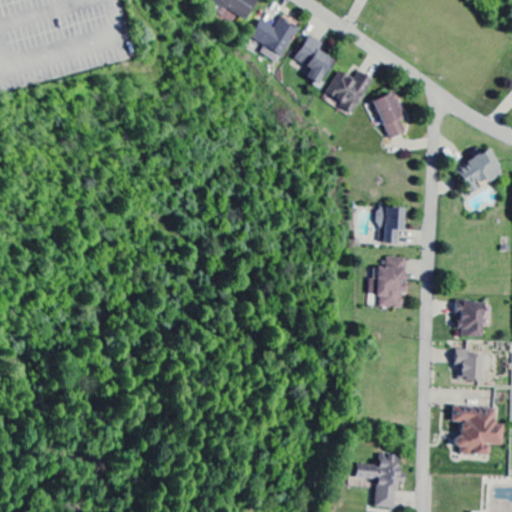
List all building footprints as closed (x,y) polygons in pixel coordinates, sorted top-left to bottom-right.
[(217,0),(245,20),(259,2),(256,0),(217,0)] [(261,20),(251,38),(264,46),(260,53),(278,64),(300,29),(281,18),(275,29),(261,20)] [(324,44),(310,36),(295,60),(312,70),(307,78),(320,85),(335,60),(320,51),(324,44)] [(355,79),(341,71),(327,95),(355,112),(374,81),(360,72),(355,79)] [(374,101),(391,140),(407,133),(402,122),(408,119),(397,92),(374,101)] [(472,194),(480,190),(478,185),(488,179),(491,183),(505,175),(491,150),(457,169),(472,194)] [(405,231),(406,209),(379,209),(378,243),(400,244),(400,231),(405,231)] [(380,308),(404,309),(404,293),(407,293),(408,259),(387,258),(387,268),(378,267),(377,280),(370,280),(369,296),(380,296),(380,308)] [(459,338),(484,338),(484,303),(459,303),(459,338)] [(484,383),(484,370),(491,371),(491,355),(459,353),(457,382),(484,383)] [(497,409),(454,407),(453,424),(460,424),(459,448),(461,448),(461,455),(490,457),(490,446),(503,447),(504,426),(497,426),(497,409)] [(357,480),(378,481),(376,508),(397,510),(398,481),(400,481),(402,457),(380,455),(379,466),(358,465),(357,480)]
